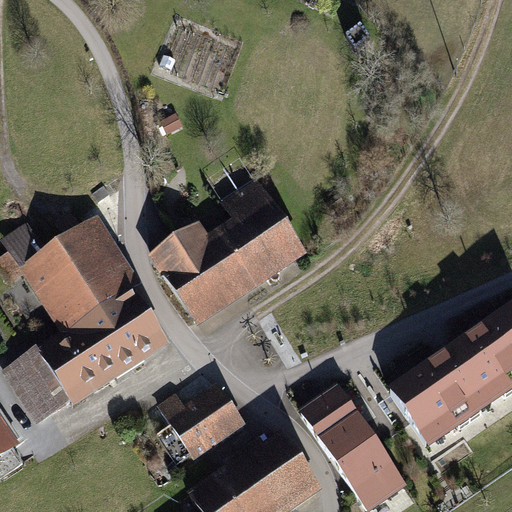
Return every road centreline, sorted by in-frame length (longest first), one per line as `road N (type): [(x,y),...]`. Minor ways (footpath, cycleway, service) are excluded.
road 1 (track): [(196,352),(329,267),(403,188),(458,96),(497,0)]
road 2 (track): [(49,0),(98,43),(124,97),(157,300),(196,352),(255,404)]
road 3 (track): [(255,404),(281,384),(511,281)]
road 4 (track): [(255,404),(301,440),(333,511)]
